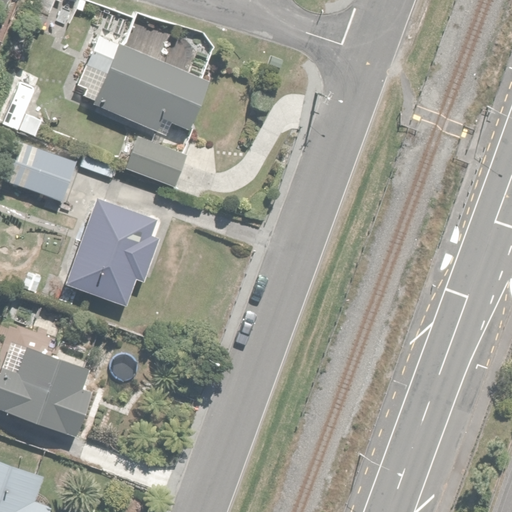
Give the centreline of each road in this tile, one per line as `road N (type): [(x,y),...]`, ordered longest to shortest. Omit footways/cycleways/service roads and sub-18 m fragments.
road 1 (residential): [(370,53),(199,511)]
road 2 (primary): [(391,511),(511,174)]
road 3 (residential): [(370,53),(206,0)]
